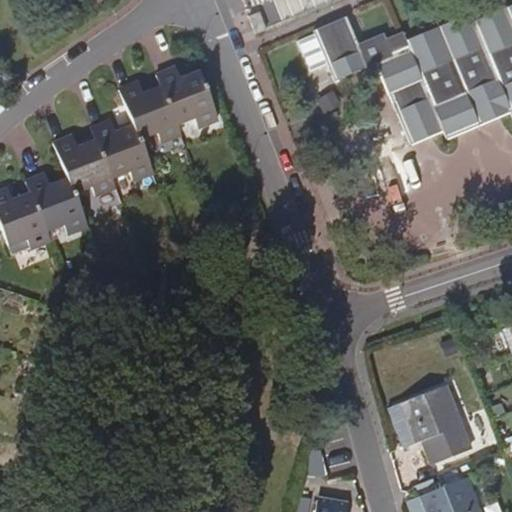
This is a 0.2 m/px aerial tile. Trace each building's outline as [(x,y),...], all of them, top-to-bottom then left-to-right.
[(511,6),(475,21),(471,13),(406,40),(402,30),(386,37),(383,31),(358,42),(348,20),(299,40),(311,69),(327,63),(335,81),(378,64),(413,147),(445,133),(449,141),(511,114),(511,6)] [(176,78),(174,69),(159,75),(155,76),(158,85),(174,125),(192,118),(197,128),(216,121),(196,70),(176,78)] [(178,135),(174,125),(158,85),(139,92),(136,84),(120,89),(118,90),(131,123),(136,139),(154,132),(159,142),(178,135)] [(149,172),(136,139),(131,123),(112,130),(109,121),(92,127),(91,128),(110,176),(127,169),(131,179),(149,172)] [(73,146),(69,137),(54,142),(51,143),(64,177),(69,192),(87,185),(91,195),(109,188),(90,139),(73,146)] [(83,227),(69,192),(64,177),(46,185),(42,177),(28,182),(25,183),(28,191),(43,232),(61,226),(65,235),(83,227)] [(47,242),(43,232),(28,191),(9,199),(6,191),(0,193),(0,227),(7,245),(24,239),(28,249),(47,242)] [(433,469),(469,454),(445,390),(388,411),(403,452),(424,443),(433,469)] [(474,511),(464,483),(406,504),(408,511),(474,511)] [(345,511),(346,508),(318,503),(316,511),(345,511)]
